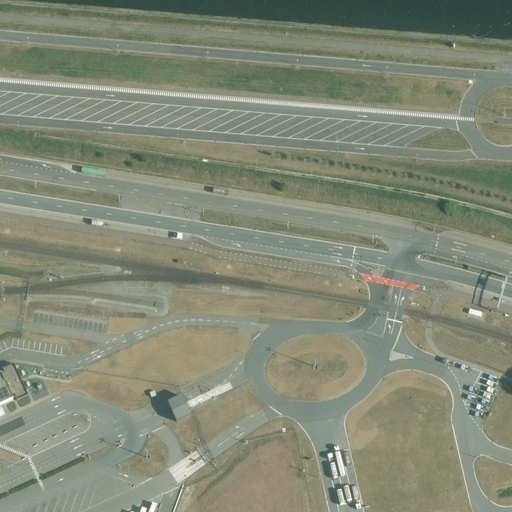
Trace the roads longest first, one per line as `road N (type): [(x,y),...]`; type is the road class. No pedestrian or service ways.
road 1 (primary): [(0,199),(396,264),(511,297)]
road 2 (primary): [(511,266),(354,227),(0,168)]
